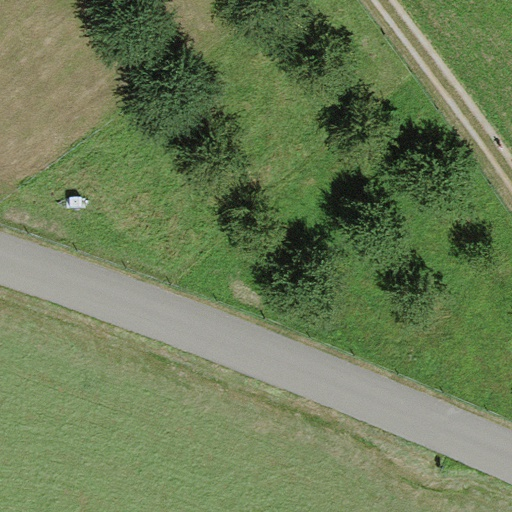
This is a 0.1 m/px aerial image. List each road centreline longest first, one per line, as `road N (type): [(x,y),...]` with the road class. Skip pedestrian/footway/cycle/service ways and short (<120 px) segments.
road 1 (unclassified): [(511,459),(325,381),(0,264)]
road 2 (track): [(511,190),(378,0)]
